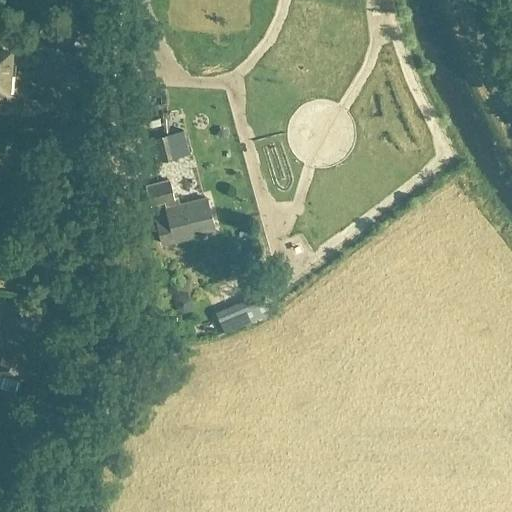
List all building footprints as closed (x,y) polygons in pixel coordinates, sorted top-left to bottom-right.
[(0,90),(7,90),(9,54),(0,53),(0,90)] [(182,131),(150,139),(157,163),(187,154),(182,131)] [(146,187),(151,207),(164,203),(168,219),(157,222),(159,229),(158,230),(161,245),(214,232),(205,198),(178,205),(177,198),(174,199),(169,181),(146,187)] [(243,263),(250,263),(254,260),(253,254),(250,250),(243,250),(240,254),(240,260),(243,263)] [(180,314),(187,312),(191,306),(189,298),(183,295),(176,296),(172,303),(174,310),(180,314)] [(19,380),(29,349),(14,345),(14,342),(6,339),(9,329),(0,325),(0,375),(8,378),(9,377),(19,380)] [(0,394),(13,393),(11,380),(0,380),(0,394)]
